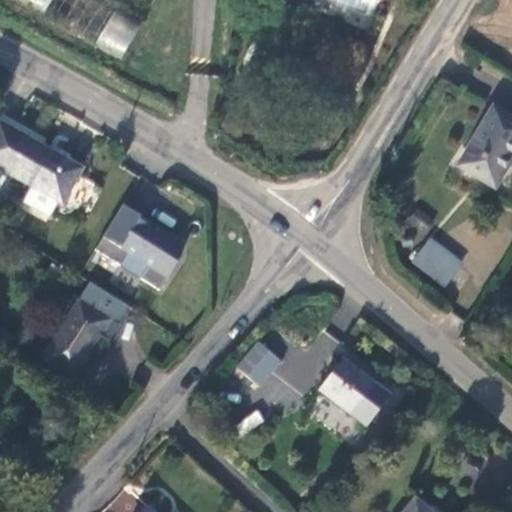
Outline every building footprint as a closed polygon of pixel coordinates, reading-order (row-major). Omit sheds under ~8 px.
[(25,0),(45,10),(50,0),(25,0)] [(95,44),(120,59),(138,27),(113,12),(95,44)] [(511,160),(511,117),(493,106),(459,167),(495,189),(511,160)] [(58,203),(63,205),(83,170),(44,147),(48,140),(5,115),(0,122),(0,168),(33,188),(58,203)] [(50,218),(58,203),(33,188),(24,203),(50,218)] [(182,242),(123,205),(96,251),(121,266),(129,254),(150,267),(141,279),(160,290),(182,253),(182,242)] [(426,215),(407,214),(406,233),(425,234),(426,215)] [(462,266),(430,243),(415,263),(447,286),(462,266)] [(150,267),(129,254),(121,266),(141,279),(150,267)] [(41,284),(51,291),(64,273),(53,266),(41,284)] [(110,342),(130,307),(90,281),(44,357),(75,376),(99,336),(110,342)] [(0,345),(11,352),(19,339),(0,325),(0,345)] [(282,362),(259,344),(239,370),(262,388),(282,362)] [(390,395),(344,361),(321,392),(366,426),(390,395)] [(239,432),(263,422),(259,412),(235,423),(239,432)] [(431,511),(417,500),(406,511),(431,511)]
